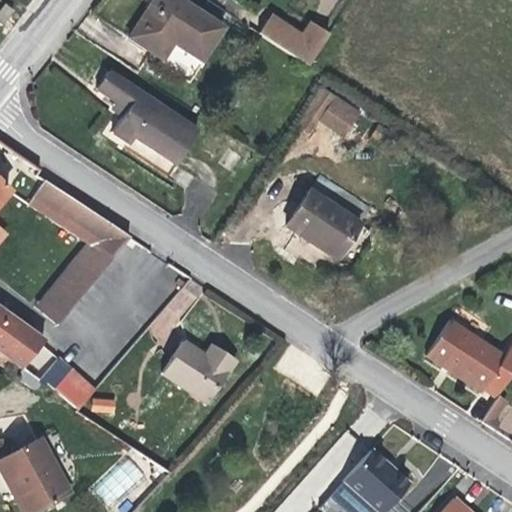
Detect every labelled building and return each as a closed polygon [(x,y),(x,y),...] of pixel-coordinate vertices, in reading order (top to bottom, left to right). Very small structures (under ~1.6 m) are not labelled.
[(125,40),(147,55),(160,34),(172,44),(199,63),(222,29),(176,0),(150,0),(125,40)] [(267,18),(259,33),(309,66),(325,37),(304,23),(295,38),(267,18)] [(160,34),(147,55),(159,63),(172,44),(160,34)] [(101,92),(113,101),(127,111),(121,121),(112,135),(128,144),(126,148),(166,175),(193,130),(111,74),(101,92)] [(325,91),(311,119),(347,138),(361,110),(325,91)] [(127,111),(113,101),(110,106),(106,112),(121,121),(127,111)] [(42,299),(63,318),(130,240),(42,182),(25,206),(86,247),(42,299)] [(0,353),(8,360),(14,364),(21,369),(42,342),(0,310),(0,196),(5,190),(0,185),(0,353)] [(302,237),(329,255),(352,219),(306,190),(283,225),(302,237)] [(54,327),(63,318),(42,299),(34,308),(54,327)] [(483,384),(494,393),(511,367),(511,338),(509,337),(496,353),(445,319),(422,351),(447,368),(478,389),(483,384)] [(236,362),(218,351),(210,363),(201,357),(182,345),(166,368),(212,397),(236,362)] [(210,363),(218,351),(213,348),(209,345),(201,357),(210,363)] [(0,364),(3,367),(8,360),(0,353),(0,364)] [(54,387),(77,410),(93,392),(69,370),(54,387)] [(0,414),(12,406),(0,388),(0,414)] [(494,393),(477,419),(492,429),(496,422),(491,418),(503,400),(494,393)] [(90,412),(114,416),(116,401),(92,397),(90,412)] [(0,470),(12,490),(24,511),(35,511),(69,492),(37,438),(0,461),(0,470)] [(366,451),(324,498),(341,511),(381,511),(404,484),(376,460),(366,451)] [(464,511),(448,499),(437,511),(464,511)]
